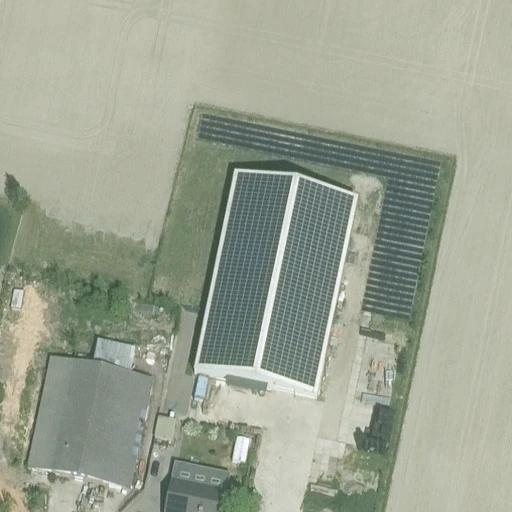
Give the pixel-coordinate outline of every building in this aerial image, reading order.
[(315,401),(357,205),(234,179),(193,376),(315,401)] [(24,294),(14,293),(11,310),(21,312),(24,294)] [(92,370),(52,361),(29,471),(129,492),(152,382),(129,377),(135,352),(97,344),(92,370)] [(176,423),(157,418),(152,439),(171,444),(176,423)] [(220,511),(224,494),(172,483),(165,511),(220,511)]
